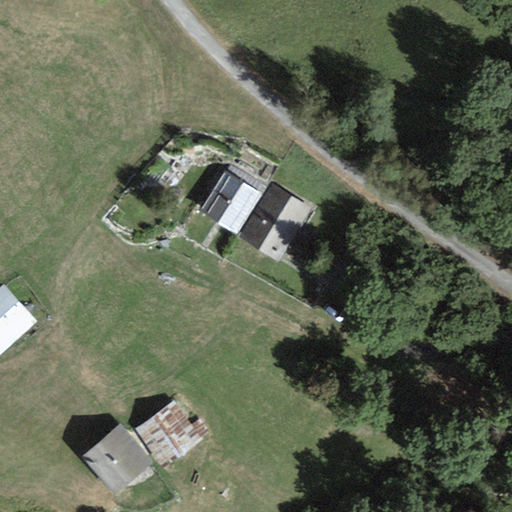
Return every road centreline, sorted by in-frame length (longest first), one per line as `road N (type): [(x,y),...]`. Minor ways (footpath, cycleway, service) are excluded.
road 1 (residential): [(511,279),(280,116),(188,31),(166,0)]
road 2 (track): [(511,399),(412,387),(339,338)]
road 3 (track): [(511,331),(413,350),(339,338)]
